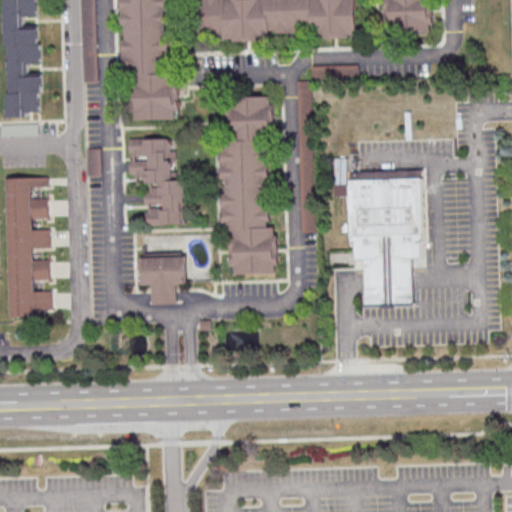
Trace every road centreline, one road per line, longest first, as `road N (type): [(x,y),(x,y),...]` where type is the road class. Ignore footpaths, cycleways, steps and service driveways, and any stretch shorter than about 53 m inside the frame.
road 1 (residential): [(0,351),(70,347),(77,332),(72,0)]
road 2 (residential): [(190,307),(113,307),(106,0)]
road 3 (residential): [(190,307),(273,306),(299,288),(292,71)]
road 4 (residential): [(292,71),(313,57),(451,49),(454,0)]
road 5 (secondary): [(415,395),(230,401)]
